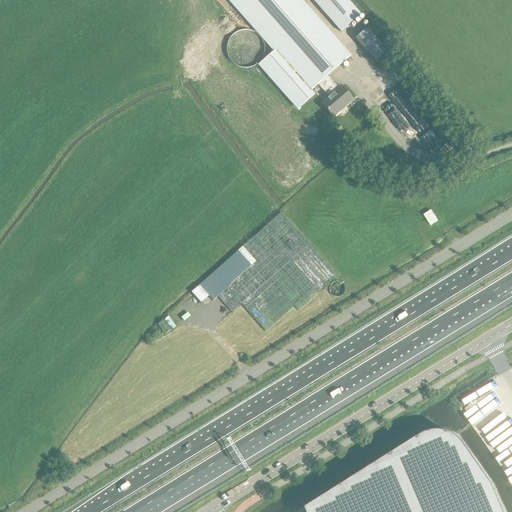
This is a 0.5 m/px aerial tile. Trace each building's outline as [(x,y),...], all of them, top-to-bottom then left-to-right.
[(341,85),(338,87),(328,76),(350,56),(300,0),(228,0),(275,52),(260,66),(297,107),(312,93),(310,91),(318,85),(327,96),(319,103),(333,118),(354,100),(341,85)] [(312,0),(340,32),(360,14),(347,0),(312,0)] [(375,62),(387,51),(367,27),(354,38),(375,62)] [(264,52),(264,49),(264,45),(263,42),(262,39),(260,36),(257,34),(255,32),(252,31),(248,30),(245,30),(242,30),(238,31),(235,32),(233,34),(230,36),(228,39),(227,42),(226,45),(226,49),(226,52),(227,55),(228,58),(230,61),(232,63),(235,65),(237,66),(240,67),(243,68),(247,68),(250,67),(253,66),(256,65),(258,63),(260,61),(262,58),(263,55),(264,52)] [(431,210),(423,215),(431,226),(438,221),(431,210)] [(212,301),(217,296),(232,313),(241,304),(265,331),(293,305),(298,310),(336,276),(280,212),(242,246),(198,285),(199,285),(191,292),(200,303),(208,296),(212,301)] [(365,472),(305,509),(306,510),(306,511),(502,511),(491,485),(480,469),(475,462),(470,454),(466,449),(464,445),(461,443),(459,440),(455,437),(452,435),(448,434),(443,433),(440,432),(435,432),(432,433),(428,434),(424,435),(416,440),(406,446),(365,472)]
